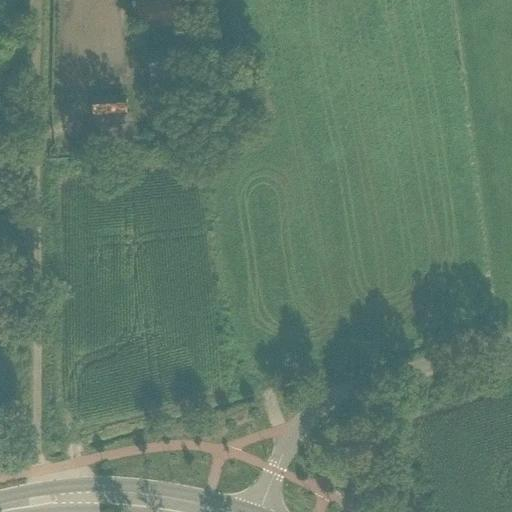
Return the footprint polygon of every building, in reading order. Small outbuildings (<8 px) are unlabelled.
[(150,24),(147,4),(134,5),(137,25),(150,24)] [(193,39),(195,61),(212,60),(210,37),(193,39)] [(176,44),(149,50),(156,80),(183,74),(176,44)] [(225,91),(223,71),(196,73),(201,116),(221,113),(218,91),(225,91)] [(188,97),(186,78),(173,80),(175,98),(188,97)] [(171,142),(189,140),(187,119),(169,121),(171,142)]
